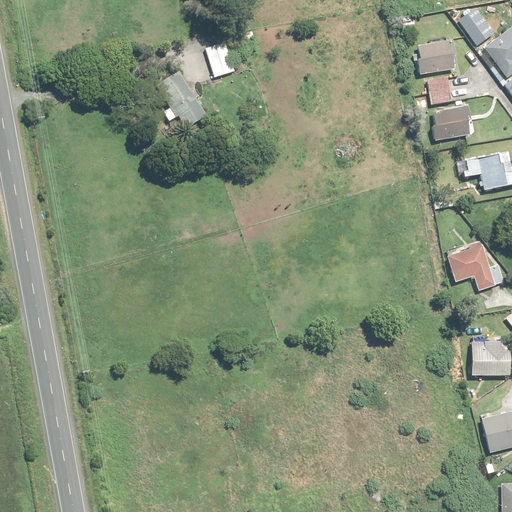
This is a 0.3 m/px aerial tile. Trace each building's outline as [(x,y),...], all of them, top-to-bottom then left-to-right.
[(511,28),(500,37),(482,50),(485,54),(479,59),(489,72),(494,68),(503,81),(511,74),(511,28)] [(416,60),(418,75),(456,69),(452,40),(417,46),(419,59),(416,60)] [(227,45),(205,50),(213,78),(234,72),(227,45)] [(178,72),(157,86),(170,108),(162,113),(168,123),(176,118),(184,130),(206,116),(178,72)] [(447,79),(426,83),(430,106),(452,101),(447,79)] [(465,106),(431,112),(436,142),(471,136),(465,106)] [(499,154),(455,162),(457,173),(464,172),(465,177),(480,174),(484,191),(511,185),(511,169),(502,172),(499,154)] [(471,249),(447,256),(456,282),(472,277),(478,293),(495,287),(480,243),(470,246),(471,249)] [(511,341),(471,339),(469,377),(509,379),(511,341)] [(511,413),(481,420),(488,452),(511,446),(511,413)] [(511,511),(511,485),(501,486),(501,511),(511,511)]
